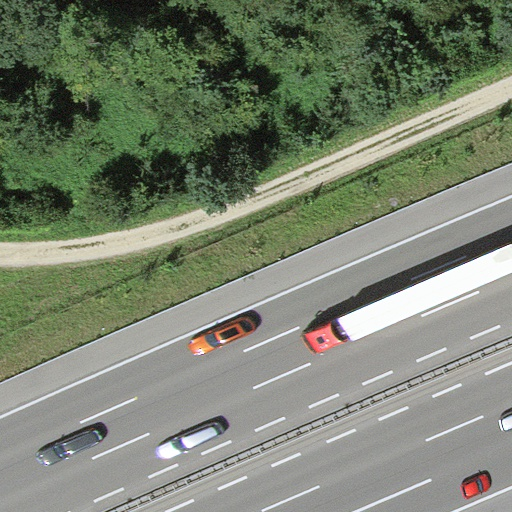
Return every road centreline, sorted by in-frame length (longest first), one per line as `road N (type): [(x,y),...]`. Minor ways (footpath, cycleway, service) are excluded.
road 1 (motorway): [(511,259),(0,480)]
road 2 (track): [(0,255),(29,259),(171,226),(511,90)]
road 3 (motorway): [(302,511),(424,462)]
